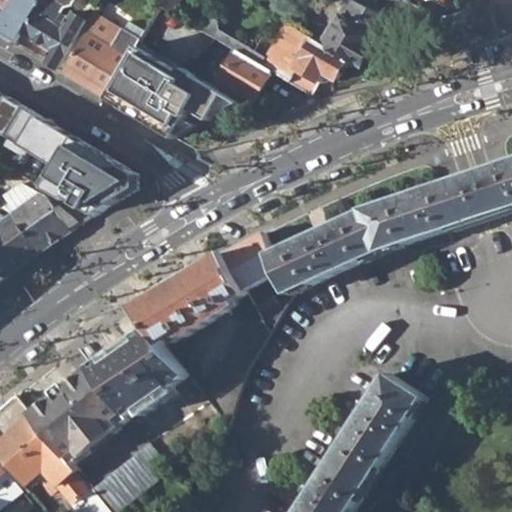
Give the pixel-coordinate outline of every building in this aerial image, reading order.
[(32,0),(0,0),(0,34),(14,43),(20,34),(38,3),(32,0)] [(53,11),(62,9),(67,0),(40,0),(38,3),(20,34),(50,52),(45,61),(60,70),(83,31),(89,21),(74,11),(65,25),(50,16),(53,11)] [(163,0),(160,6),(171,13),(178,0),(163,0)] [(353,60),(367,69),(377,49),(375,48),(391,19),(353,0),(352,0),(328,46),(353,60)] [(401,0),(392,20),(449,49),(491,37),(481,8),(477,5),(471,5),(470,11),(441,20),(403,0),(401,0)] [(273,72),(287,81),(291,74),(267,61),(268,59),(209,25),(208,16),(201,12),(193,26),(238,52),(273,72)] [(88,33),(65,73),(106,97),(137,45),(139,41),(140,40),(123,30),(94,13),(89,21),(83,31),(88,33)] [(123,30),(140,40),(146,30),(129,20),(123,30)] [(341,80),(353,60),(328,46),(289,23),(268,59),(267,61),(291,74),(287,81),(314,96),(328,73),(341,80)] [(139,41),(137,45),(180,71),(182,67),(139,41)] [(137,45),(106,97),(173,137),(176,132),(184,118),(194,124),(200,114),(208,119),(213,112),(224,93),(182,67),(180,71),(137,45)] [(220,82),(255,103),(273,72),(238,52),(220,82)] [(238,101),(224,93),(213,112),(238,101)] [(4,97),(0,103),(0,166),(65,203),(93,219),(138,190),(136,175),(4,97)] [(184,118),(176,132),(179,134),(196,125),(194,124),(184,118)] [(510,209),(511,208),(511,173),(509,165),(497,169),(479,175),(461,181),(474,221),(492,215),(510,209)] [(372,211),(276,255),(294,293),(386,251),(469,223),(474,221),(461,181),(455,183),(372,211)] [(41,253),(72,232),(56,209),(50,201),(45,199),(16,220),(41,253)] [(65,203),(56,209),(72,232),(93,219),(65,203)] [(0,275),(4,278),(41,253),(16,220),(0,230),(0,275)] [(225,255),(246,292),(256,286),(260,292),(269,295),(275,305),(259,315),(270,335),(294,293),(276,255),(271,244),(266,234),(225,255)] [(153,331),(164,344),(184,332),(187,337),(230,310),(228,306),(247,295),(246,292),(225,255),(136,309),(153,331)] [(206,395),(232,427),(251,369),(270,335),(259,315),(231,332),(206,395)] [(164,344),(153,331),(94,369),(98,375),(135,421),(144,414),(149,420),(184,396),(180,390),(194,380),(164,344)] [(56,398),(48,404),(53,410),(98,375),(94,369),(68,389),(65,386),(54,395),(56,398)] [(34,415),(76,467),(135,421),(98,375),(53,410),(48,404),(34,415)] [(305,511),(355,511),(428,400),(392,377),(305,511)] [(0,411),(0,453),(28,488),(48,473),(75,506),(78,504),(84,511),(112,511),(95,490),(76,467),(34,415),(19,395),(0,411)] [(154,445),(139,456),(155,476),(169,465),(154,445)] [(95,490),(112,511),(124,511),(161,483),(155,476),(139,456),(95,490)] [(18,485),(8,473),(0,480),(0,493),(3,497),(18,485)]
